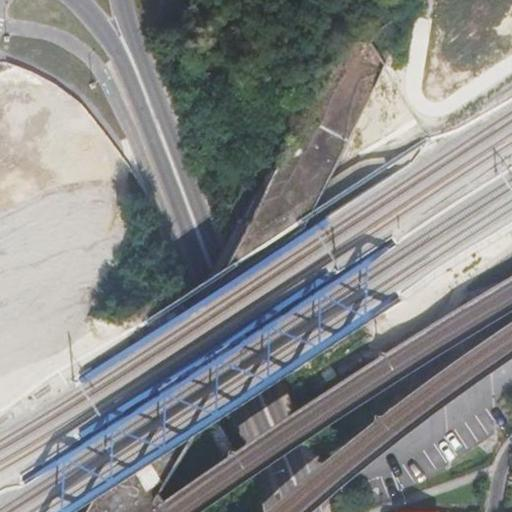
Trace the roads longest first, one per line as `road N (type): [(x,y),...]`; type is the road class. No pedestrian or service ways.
road 1 (secondary): [(294,511),(125,74),(73,0)]
road 2 (secondary): [(313,511),(121,0)]
